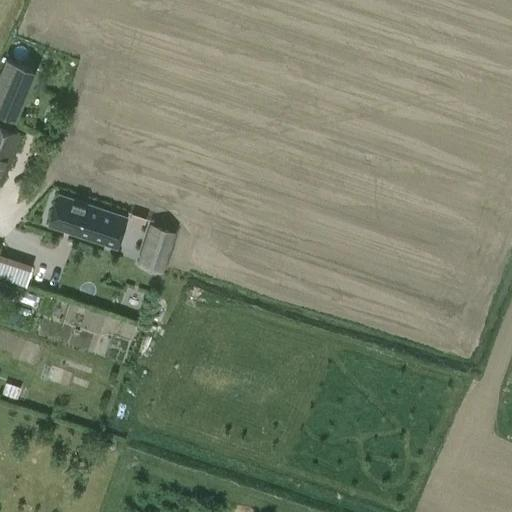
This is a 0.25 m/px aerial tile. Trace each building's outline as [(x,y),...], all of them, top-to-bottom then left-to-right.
[(0,110),(9,115),(29,67),(7,57),(0,73),(0,110)] [(0,184),(22,134),(0,124),(0,184)] [(127,216),(59,193),(49,224),(117,246),(127,216)] [(167,254),(175,232),(152,224),(144,247),(167,254)] [(31,267),(32,264),(0,253),(0,276),(25,284),(26,282),(31,267)] [(6,382),(3,393),(13,396),(17,385),(6,382)]
